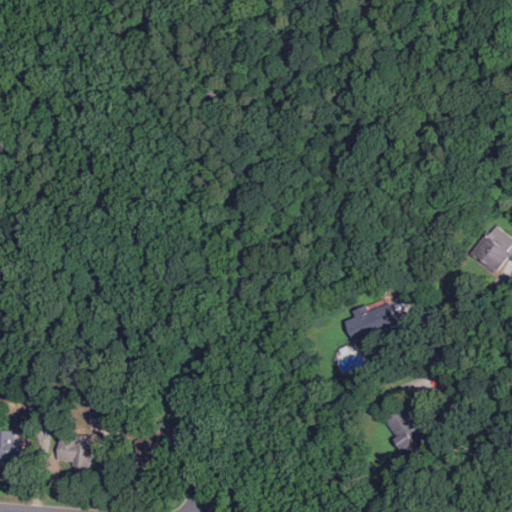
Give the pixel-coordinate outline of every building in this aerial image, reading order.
[(511,235),(497,224),(474,254),(498,272),(511,255),(511,235)] [(356,316),(348,318),(354,338),(399,326),(392,298),(354,308),(356,316)] [(436,441),(413,401),(386,417),(410,456),(436,441)] [(45,423),(45,403),(31,403),(31,423),(45,423)] [(112,424),(110,408),(97,410),(99,425),(112,424)] [(185,450),(176,424),(167,427),(165,421),(150,426),(153,434),(137,439),(144,463),(185,450)] [(0,457),(25,458),(25,437),(18,437),(18,428),(0,428),(0,457)] [(77,463),(107,465),(109,442),(60,438),(59,459),(77,460),(77,463)]
